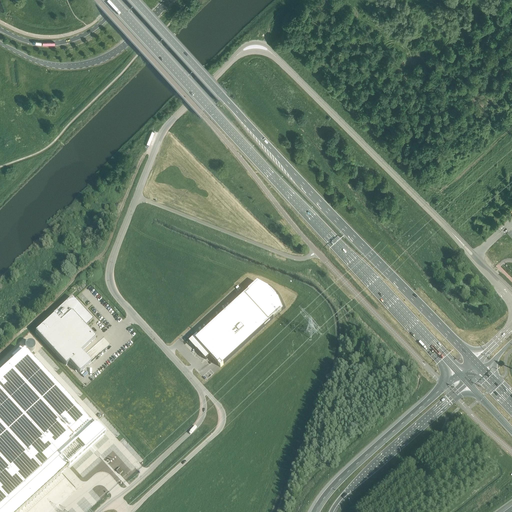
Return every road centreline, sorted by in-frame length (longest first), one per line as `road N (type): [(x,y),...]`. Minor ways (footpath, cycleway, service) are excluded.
road 1 (primary): [(112,0),(458,373)]
road 2 (primary): [(475,362),(133,0)]
road 3 (unclassified): [(316,251),(96,0)]
road 4 (tertiary): [(453,234),(272,54)]
road 5 (tertiary): [(136,196),(109,284),(200,387)]
road 6 (primary): [(0,43),(47,65),(91,65),(120,50),(170,0)]
road 7 (unclassified): [(316,251),(290,257),(136,196)]
road 8 (unclassified): [(444,385),(316,251)]
road 9 (motorway): [(444,385),(315,511)]
road 10 (tertiary): [(236,56),(166,125),(136,196)]
road 11 (tertiary): [(132,511),(219,429),(221,409),(200,387)]
road 12 (motorway): [(331,511),(453,395)]
road 13 (tertiary): [(200,387),(195,428),(112,499)]
road 14 (primary): [(126,0),(67,42),(32,43),(0,29)]
